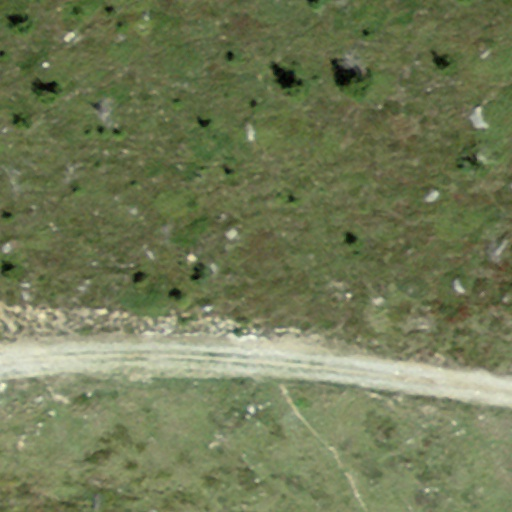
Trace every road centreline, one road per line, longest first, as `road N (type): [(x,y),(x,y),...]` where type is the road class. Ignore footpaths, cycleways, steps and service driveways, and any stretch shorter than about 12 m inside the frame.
road 1 (track): [(0,361),(141,350),(269,361)]
road 2 (track): [(511,391),(269,361)]
